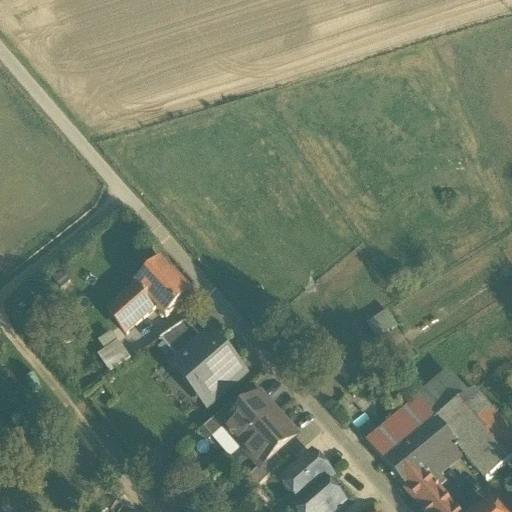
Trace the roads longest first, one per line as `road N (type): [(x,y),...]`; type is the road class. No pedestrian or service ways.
road 1 (residential): [(402,511),(124,194)]
road 2 (track): [(124,194),(0,51)]
